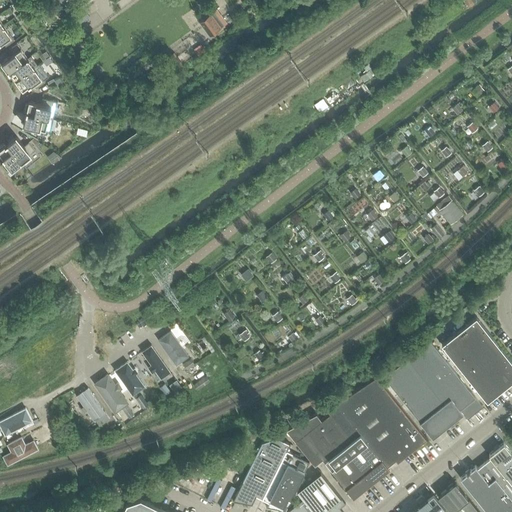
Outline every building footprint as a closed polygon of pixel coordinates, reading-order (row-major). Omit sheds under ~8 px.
[(81,5),(77,0),(55,0),(66,15),(81,5)] [(227,23),(223,18),(217,9),(200,21),(210,36),(227,23)] [(79,23),(89,16),(85,10),(75,18),(79,23)] [(4,25),(0,27),(0,42),(2,41),(6,46),(15,40),(4,25)] [(3,63),(1,64),(6,72),(8,70),(9,71),(27,57),(17,43),(8,49),(12,54),(2,62),(3,63)] [(27,57),(9,71),(16,80),(34,67),(27,57)] [(34,67),(16,80),(23,90),(33,83),(37,88),(45,82),(34,67)] [(474,88),(480,94),(485,90),(479,84),(474,88)] [(26,102),(24,111),(26,111),(26,112),(53,119),(58,101),(43,98),(41,104),(29,101),(29,102),(26,102)] [(499,108),(494,101),(489,105),(494,112),(499,108)] [(457,103),(452,107),(458,113),(462,110),(457,103)] [(26,112),(23,124),(36,127),(34,133),(44,136),(46,129),(51,131),(53,119),(26,112)] [(472,132),(477,128),(472,122),(467,126),(472,132)] [(429,126),(425,129),(430,136),(434,132),(429,126)] [(16,136),(7,143),(21,161),(36,150),(29,141),(24,145),(16,136)] [(492,147),(487,141),(483,144),(488,151),(492,147)] [(4,142),(0,145),(0,153),(5,160),(0,164),(7,173),(21,161),(7,143),(6,144),(4,142)] [(406,156),(411,152),(406,146),(401,150),(406,156)] [(446,156),(451,153),(446,146),(441,150),(446,156)] [(498,163),(503,169),(508,165),(503,159),(498,163)] [(428,172),(423,166),(418,170),(423,176),(428,172)] [(462,166),(458,170),(463,176),(467,172),(462,166)] [(383,177),(377,170),(372,174),(377,181),(383,177)] [(484,192),(479,186),(474,189),(479,196),(484,192)] [(439,187),(434,191),(439,197),(444,193),(439,187)] [(355,188),(350,192),(355,198),(360,194),(355,188)] [(389,195),(394,202),(399,197),(394,191),(389,195)] [(451,223),(463,213),(449,196),(436,205),(451,223)] [(372,220),(377,216),(372,209),(367,213),(372,220)] [(328,220),(333,216),(328,210),(323,214),(328,220)] [(416,219),(411,213),(406,217),(411,223),(416,219)] [(436,224),(431,228),(439,238),(444,234),(436,224)] [(345,241),(350,237),(345,231),(340,235),(345,241)] [(388,241),(393,237),(388,231),(383,235),(388,241)] [(433,239),(428,233),(423,237),(428,243),(433,239)] [(319,251),(314,255),(319,261),(324,257),(319,251)] [(276,259),(271,252),(266,257),(271,263),(276,259)] [(357,256),(362,262),(367,258),(362,252),(357,256)] [(400,257),(405,263),(410,259),(405,252),(400,257)] [(245,281),(251,277),(246,270),(240,275),(245,281)] [(340,279),(335,272),(330,276),(335,283),(340,279)] [(287,273),(282,277),(287,283),(292,279),(287,273)] [(373,278),(378,284),(384,280),(379,274),(373,278)] [(208,295),(213,301),(218,297),(213,291),(208,295)] [(256,295),(261,302),(267,298),(262,291),(256,295)] [(298,297),(303,304),(308,300),(303,293),(298,297)] [(352,294),(347,298),(352,305),(357,301),(352,294)] [(224,315),(228,321),(234,317),(229,311),(224,315)] [(277,312),(272,316),(277,322),(282,318),(277,312)] [(315,319),(320,325),(325,321),(320,315),(315,319)] [(511,360),(476,316),(442,343),(487,400),(511,380),(511,360)] [(3,318),(0,320),(0,335),(10,329),(3,318)] [(249,337),(244,331),(239,335),(244,341),(249,337)] [(186,355),(169,332),(157,340),(175,364),(186,355)] [(298,338),(293,332),(288,336),(293,342),(298,338)] [(206,335),(201,338),(211,352),(216,349),(206,335)] [(483,405),(475,396),(430,339),(384,376),(433,436),(463,412),(468,417),(469,417),(468,416),(473,412),(473,413),(474,412),(479,408),(483,405)] [(167,369),(149,346),(142,351),(160,375),(167,369)] [(259,350),(254,354),(259,361),(264,357),(259,350)] [(187,369),(195,364),(191,359),(183,364),(187,369)] [(143,386),(125,362),(114,371),(132,395),(143,386)] [(125,402),(106,374),(94,382),(114,410),(125,402)] [(427,438),(422,432),(376,374),(326,408),(330,412),(344,430),(351,439),(360,432),(368,441),(390,468),(390,467),(388,465),(397,458),(399,460),(427,438)] [(198,390),(210,381),(207,376),(194,385),(198,390)] [(165,383),(160,387),(165,395),(171,391),(165,383)] [(86,388),(74,396),(90,420),(103,411),(86,388)] [(143,408),(148,405),(141,394),(136,398),(143,408)] [(129,418),(134,414),(127,404),(122,408),(129,418)] [(0,420),(0,428),(4,436),(31,421),(24,408),(0,420)] [(100,426),(110,419),(105,412),(95,419),(100,426)] [(317,413),(287,429),(295,440),(315,465),(323,458),(325,460),(351,439),(344,430),(330,412),(321,419),(317,413)] [(350,455),(368,441),(360,432),(351,439),(325,460),(332,469),(350,455)] [(85,447),(97,439),(94,434),(90,437),(82,443),(85,447)] [(1,456),(6,466),(37,449),(35,446),(31,440),(24,444),(20,437),(5,444),(9,452),(1,456)] [(287,450),(290,444),(277,437),(262,442),(233,500),(252,504),(256,496),(262,499),(286,450),(287,450)] [(371,482),(390,468),(368,441),(350,455),(371,482)] [(511,451),(504,442),(489,454),(491,457),(485,462),(511,495),(511,451)] [(287,450),(286,450),(262,499),(269,502),(267,507),(285,510),(309,461),(287,450)] [(353,497),(371,482),(350,455),(332,469),(353,497)] [(511,511),(511,495),(485,462),(478,468),(476,465),(461,477),(489,511),(511,511)] [(343,511),(340,507),(345,503),(321,472),(298,490),(304,499),(288,511),(343,511)] [(480,511),(456,481),(438,495),(451,511),(480,511)] [(425,511),(423,509),(437,498),(434,494),(410,511),(425,511)] [(448,511),(437,498),(423,509),(425,511),(448,511)] [(145,500),(144,501),(138,499),(127,502),(122,511),(149,511),(154,504),(145,500)]
